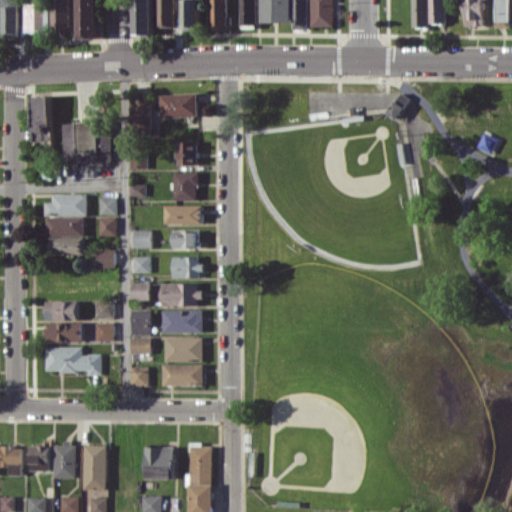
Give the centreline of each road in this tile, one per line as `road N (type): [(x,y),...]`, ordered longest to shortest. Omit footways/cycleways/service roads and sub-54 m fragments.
road 1 (residential): [(228,60),(233,511)]
road 2 (residential): [(365,60),(0,69)]
road 3 (residential): [(9,69),(12,409)]
road 4 (residential): [(233,411),(0,408)]
road 5 (residential): [(511,62),(365,60)]
